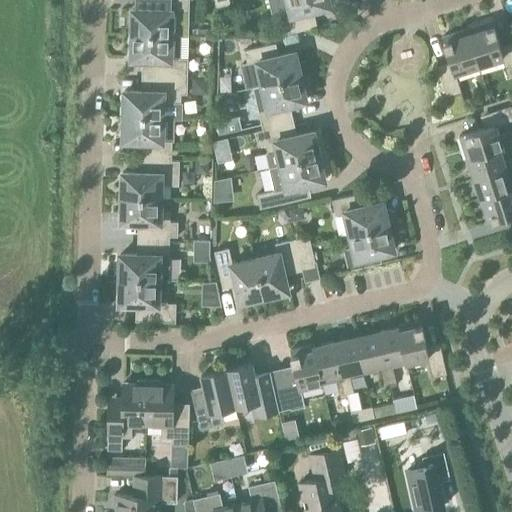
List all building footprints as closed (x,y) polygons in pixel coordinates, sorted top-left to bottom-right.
[(137,0),(137,9),(133,9),(132,34),(171,35),(189,36),(189,0),(137,0)] [(288,0),(292,14),(276,17),(280,35),(312,28),(308,11),(330,6),(328,0),(288,0)] [(467,29),(479,64),(503,57),(509,76),(511,74),(511,49),(503,53),(492,21),(467,29)] [(454,72),(479,64),(467,29),(442,37),(453,69),(441,72),(448,95),(460,91),(454,72)] [(132,34),(132,59),(154,59),(154,73),(188,73),(188,59),(170,59),(171,35),(132,34)] [(258,62),(263,85),(301,76),(295,52),(273,57),(270,44),(245,50),(248,64),(258,62)] [(263,85),(253,87),(256,101),(259,110),(262,124),(287,118),(284,105),(306,100),(301,76),(263,85)] [(125,91),(124,116),(163,116),(182,117),(183,103),(181,103),(182,93),(188,93),(188,79),(153,78),(153,91),(125,91)] [(467,159),(504,147),(504,145),(502,146),(495,125),(511,119),(511,111),(510,107),(488,114),(491,126),(460,136),(467,159)] [(172,155),(172,141),(174,140),(174,119),(182,120),(182,117),(163,116),(124,116),(124,140),(146,141),(146,154),(172,155)] [(216,122),(219,134),(241,129),(238,116),(216,122)] [(266,143),(268,153),(267,153),(270,167),(281,164),(319,156),(313,132),(292,137),(289,124),(255,131),(258,145),(266,143)] [(476,178),(511,166),(511,158),(509,160),(504,147),(467,159),(467,160),(469,159),(476,178)] [(324,180),(319,156),(281,164),(270,167),(276,190),(258,194),(261,208),(306,198),(303,185),(324,180)] [(180,161),(145,160),(145,173),(123,172),(122,197),(161,198),(161,184),(179,185),(180,161)] [(480,200),(511,189),(511,166),(476,178),(482,198),(480,199),(480,200)] [(511,189),(480,200),(487,222),(511,214),(511,189)] [(351,235),(388,226),(383,202),(361,207),(358,194),(332,200),(336,214),(345,211),(351,235)] [(161,212),(161,198),(122,197),(122,222),(144,222),(144,236),(178,236),(178,222),(170,222),(171,212),(161,212)] [(354,248),(344,251),(348,270),(374,264),(372,255),(394,250),(388,226),(351,235),(354,248)] [(295,239),(301,265),(315,261),(309,236),(295,239)] [(283,269),(301,265),(295,239),(276,243),(278,253),(255,258),(264,296),(288,291),(283,269)] [(121,254),(120,279),(159,280),(167,280),(169,280),(170,242),(143,241),(143,254),(121,254)] [(264,296),(255,258),(232,264),(228,248),(215,251),(222,283),(235,280),(240,302),(264,296)] [(176,304),(167,304),(167,280),(159,280),(120,279),(120,303),(142,304),(141,321),(176,322),(176,304)] [(398,325),(407,363),(408,363),(407,361),(429,356),(433,376),(446,373),(440,350),(428,352),(421,320),(398,325)] [(393,367),(407,363),(398,325),(397,325),(397,327),(377,332),(389,384),(396,382),(393,367)] [(382,385),(389,384),(377,332),(356,337),(364,373),(378,370),(382,385)] [(351,376),(364,373),(356,337),(335,342),(347,394),(354,392),(351,376)] [(340,395),(347,394),(335,342),(315,346),(315,344),(314,345),(322,383),(336,380),(340,395)] [(321,383),(322,383),(314,345),(290,350),(298,382),(286,385),(291,408),(303,405),(299,386),(321,381),(321,383)] [(252,363),(227,369),(235,406),(250,403),(253,417),(261,415),(279,411),(273,385),(270,370),(255,374),(252,363)] [(208,400),(194,403),(200,429),(225,423),(221,409),(235,406),(227,369),(202,374),(208,400)] [(146,424),(148,380),(138,380),(135,383),(124,383),(123,396),(109,396),(109,421),(108,449),(122,449),(123,436),(132,437),(132,424),(146,424)] [(172,444),(188,445),(189,421),(173,420),(173,384),(162,384),(159,380),(148,380),(146,424),(163,424),(163,437),(172,438),(172,444)] [(390,396),(390,406),(413,406),(413,396),(390,396)] [(374,407),(352,412),(355,422),(376,417),(374,407)] [(382,438),(395,435),(392,424),(379,427),(382,438)] [(314,479),(300,482),(306,511),(341,511),(336,487),(338,486),(335,476),(347,474),(340,445),(331,447),(328,435),(308,440),(311,452),(308,453),(314,479)] [(425,466),(407,470),(416,511),(419,511),(444,506),(437,477),(449,475),(444,451),(422,456),(425,466)] [(116,511),(158,511),(158,509),(161,510),(161,502),(177,502),(178,476),(145,475),(144,491),(138,491),(134,495),(115,494),(115,504),(117,507),(116,511)] [(238,503),(239,511),(266,511),(265,507),(281,503),(275,480),(249,486),(252,500),(238,503)] [(239,511),(238,503),(223,507),(220,492),(193,499),(196,511),(239,511)]
